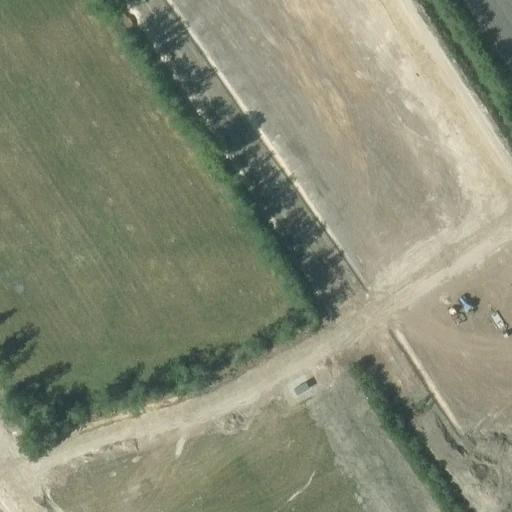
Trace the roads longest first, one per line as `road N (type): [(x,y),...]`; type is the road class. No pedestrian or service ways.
road 1 (residential): [(13,470),(209,407),(339,336),(511,225)]
road 2 (residential): [(391,0),(511,184)]
